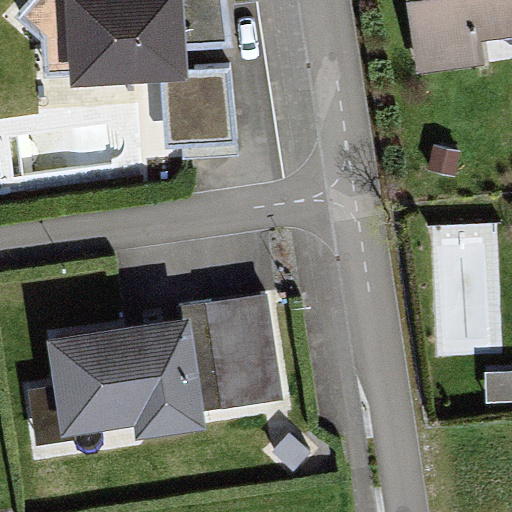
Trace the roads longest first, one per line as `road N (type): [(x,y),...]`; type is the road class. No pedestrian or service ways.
road 1 (residential): [(0,250),(351,200)]
road 2 (residential): [(351,200),(399,511)]
road 3 (residential): [(317,0),(351,200)]
